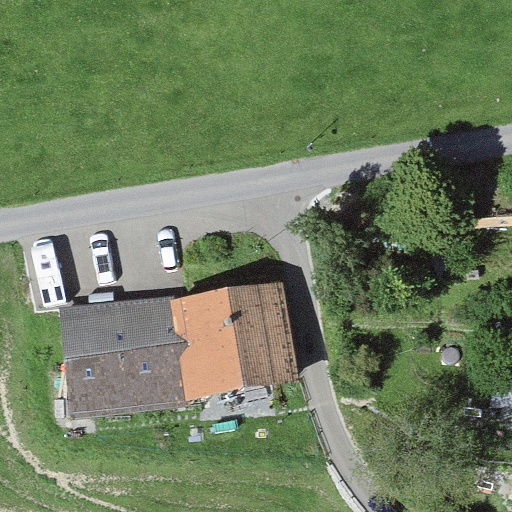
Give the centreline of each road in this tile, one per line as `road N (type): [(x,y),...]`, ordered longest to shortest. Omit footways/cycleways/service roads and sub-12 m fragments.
road 1 (residential): [(289,180),(323,402),(358,482),(383,511)]
road 2 (residential): [(0,223),(289,180)]
road 3 (residential): [(289,180),(511,141)]
